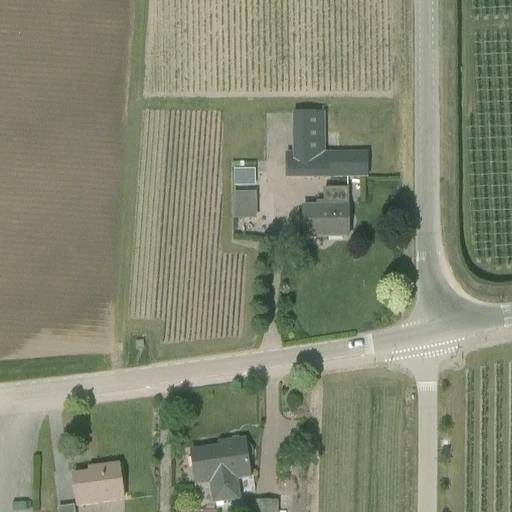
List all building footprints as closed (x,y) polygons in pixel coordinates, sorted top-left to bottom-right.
[(366,154),(349,154),(324,154),(323,114),(292,115),(292,155),(286,155),(286,179),(366,179),(366,154)] [(249,168),(249,145),(238,145),(238,187),(266,187),(266,168),(249,168)] [(348,190),(322,190),(322,203),(315,203),(315,208),(302,208),(302,239),(348,239),(348,190)] [(249,447),(248,446),(245,446),(244,440),(227,442),(228,447),(190,453),(195,487),(209,484),(212,505),(239,501),(236,481),(250,479),(247,461),(250,460),(251,459),(251,458),(252,457),(252,456),(252,455),(252,454),(252,453),(252,452),(252,451),(251,451),(251,450),(251,449),(250,449),(250,448),(249,447)] [(72,475),(75,507),(122,502),(118,466),(99,468),(99,472),(72,475)] [(286,511),(287,495),(275,495),(276,501),(252,501),(252,511),(286,511)]
